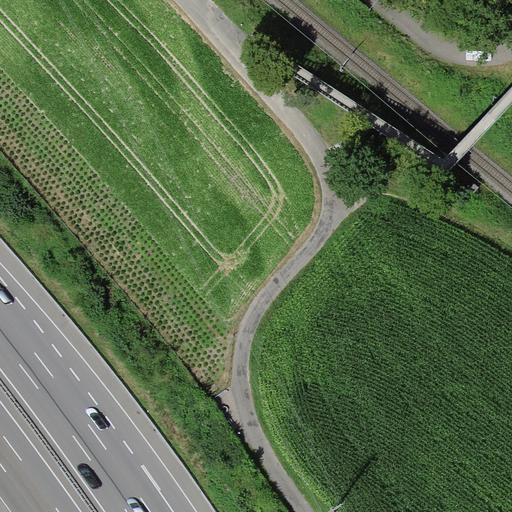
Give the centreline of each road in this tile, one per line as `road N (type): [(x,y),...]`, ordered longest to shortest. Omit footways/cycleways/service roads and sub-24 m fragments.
road 1 (track): [(511,93),(445,166),(215,18)]
road 2 (track): [(338,193),(319,240),(257,308),(240,363),(252,425),(304,511)]
road 3 (motorway): [(140,511),(0,321)]
road 4 (track): [(215,18),(321,138),(338,193)]
